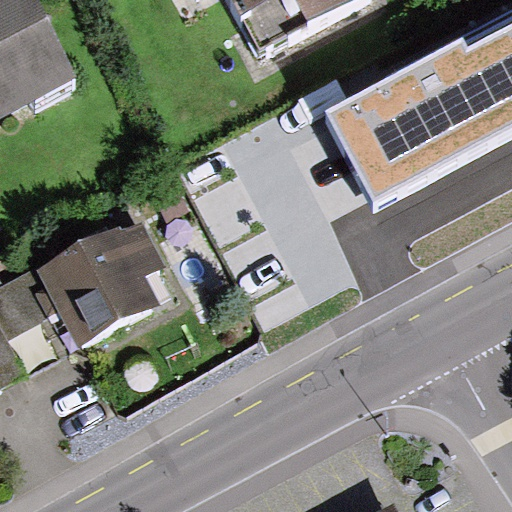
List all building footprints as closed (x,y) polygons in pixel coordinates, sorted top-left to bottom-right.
[(0,0),(0,129),(80,87),(34,0),(0,0)] [(372,0),(226,0),(260,62),(372,0)] [(511,25),(250,163),(301,259),(511,148),(511,25)] [(59,317),(79,355),(162,311),(147,282),(167,271),(143,227),(122,238),(120,233),(38,277),(46,292),(35,298),(48,322),(59,317)] [(46,292),(38,277),(35,272),(0,290),(0,323),(1,325),(10,343),(48,322),(35,298),(46,292)] [(10,343),(1,325),(0,325),(0,395),(30,379),(10,343)]
